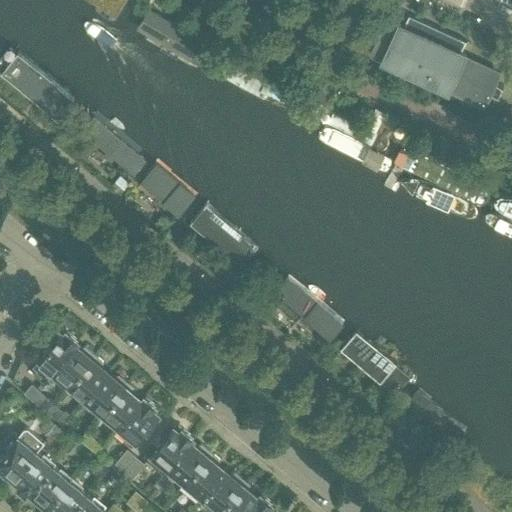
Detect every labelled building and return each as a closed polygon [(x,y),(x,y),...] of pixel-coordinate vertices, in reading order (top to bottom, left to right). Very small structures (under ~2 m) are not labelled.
[(405,13),(404,25),(399,23),(398,24),(386,18),(383,26),(374,22),(365,41),(374,45),(370,53),(382,59),(382,60),(449,91),(450,89),(485,105),(490,94),(497,99),(504,84),(495,83),(500,72),(465,56),(466,53),(461,51),(469,42),(405,13)] [(148,21),(150,27),(186,48),(191,46),(194,41),(193,36),(157,14),(151,16),(148,21)] [(280,89),(279,84),(241,64),(236,66),(233,71),(235,77),(272,96),(277,95),(280,89)] [(21,80),(54,107),(59,106),(63,102),(62,96),(30,69),(25,70),(21,74),(21,80)] [(320,118),(322,124),(359,142),(365,140),(367,135),(366,130),(328,111),(322,113),(320,118)] [(312,134),(314,140),(352,158),(357,157),(360,151),(358,146),(320,127),(315,129),(312,134)] [(93,142),(125,169),(130,169),(134,164),(134,159),(102,132),(96,132),(92,137),(93,142)] [(458,148),(446,143),(443,151),(454,156),(458,148)] [(467,154),(458,150),(450,165),(459,170),(467,154)] [(478,189),(476,184),(438,166),(433,168),(430,173),(432,178),(470,197),(475,195),(478,189)] [(153,193),(186,219),(192,219),(195,214),(195,209),(162,182),(157,183),(153,187),(153,193)] [(469,205),(467,200),(430,182),(424,184),(422,189),(424,195),(461,213),(467,211),(469,205)] [(114,186),(109,191),(115,196),(119,191),(114,186)] [(171,218),(164,212),(156,222),(155,223),(162,229),(163,228),(171,218)] [(200,232),(232,258),(238,258),(242,253),(241,248),(209,221),(203,221),(199,226),(200,232)] [(285,303),(318,330),(323,329),(327,325),(327,319),(294,292),(289,293),(285,297),(285,303)] [(259,300),(253,307),(261,314),(268,307),(259,300)] [(52,370),(75,342),(77,339),(59,324),(49,336),(53,340),(35,361),(39,365),(34,372),(43,380),(52,370)] [(52,370),(69,384),(95,354),(85,346),(81,348),(75,342),(52,370)] [(350,357),(382,384),(387,384),(391,379),(391,373),(359,346),(353,347),(349,351),(350,357)] [(69,384),(86,397),(108,371),(102,365),(103,361),(95,354),(69,384)] [(86,397),(102,412),(128,382),(119,374),(115,376),(108,371),(86,397)] [(102,412),(119,426),(142,399),(136,393),(137,389),(128,382),(102,412)] [(25,392),(41,406),(48,398),(32,384),(25,392)] [(407,400),(408,406),(440,433),(446,433),(449,428),(449,422),(417,395),(411,396),(407,400)] [(142,399),(119,426),(130,434),(125,440),(132,446),(159,413),(153,408),(156,405),(144,396),(142,399)] [(48,398),(41,406),(46,410),(53,402),(48,398)] [(383,415),(384,413),(390,405),(381,398),(375,406),(374,407),(383,415)] [(57,420),(63,424),(71,415),(66,410),(57,420)] [(71,415),(63,424),(68,429),(76,419),(71,415)] [(49,435),(52,431),(57,424),(49,417),(39,429),(48,436),(49,435)] [(147,458),(154,464),(163,472),(168,467),(191,440),(194,437),(177,423),(147,458)] [(57,424),(52,431),(61,439),(66,432),(57,424)] [(6,471),(13,477),(35,450),(43,441),(28,428),(24,428),(18,436),(13,431),(3,443),(7,447),(5,450),(6,451),(0,457),(0,470),(2,473),(6,471)] [(91,447),(97,452),(105,442),(99,437),(91,447)] [(79,443),(74,439),(65,448),(71,453),(79,443)] [(168,467),(185,481),(210,451),(202,443),(197,445),(191,440),(168,467)] [(113,466),(121,473),(135,456),(127,449),(113,466)] [(29,490),(30,491),(53,465),(35,450),(13,477),(20,483),(18,485),(17,488),(24,494),(27,493),(29,490)] [(185,481),(201,495),(224,467),(219,463),(219,458),(210,451),(185,481)] [(135,456),(121,473),(130,480),(144,463),(135,456)] [(94,473),(99,477),(108,467),(102,463),(94,473)] [(46,505),(47,505),(70,479),(53,465),(30,491),(37,497),(36,501),(42,506),(46,505)] [(108,467),(99,477),(105,482),(113,472),(108,467)] [(201,495),(218,508),(243,479),(235,472),(231,473),(224,467),(201,495)] [(70,511),(86,493),(70,479),(47,505),(48,506),(47,510),(49,511),(70,511)] [(218,508),(222,511),(244,511),(259,496),(252,491),(253,487),(243,479),(218,508)] [(146,493),(151,498),(160,488),(154,483),(146,493)] [(127,501),(133,506),(142,496),(135,490),(127,501)] [(98,511),(103,507),(86,493),(70,511),(98,511)] [(261,493),(259,496),(244,511),(274,511),(276,510),(270,505),(272,502),(261,493)] [(142,496),(133,506),(139,511),(148,501),(142,496)] [(115,500),(106,510),(103,507),(98,511),(122,511),(125,509),(115,500)]
